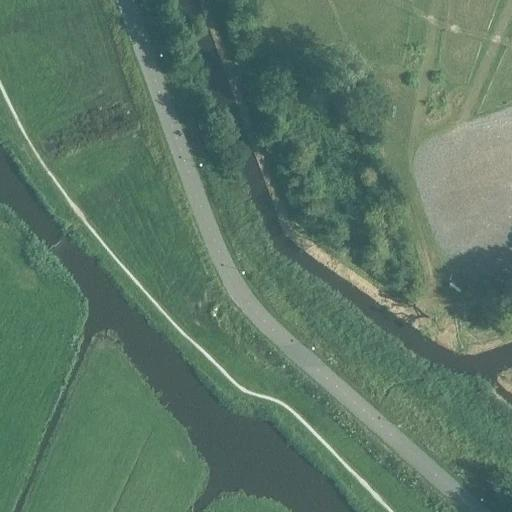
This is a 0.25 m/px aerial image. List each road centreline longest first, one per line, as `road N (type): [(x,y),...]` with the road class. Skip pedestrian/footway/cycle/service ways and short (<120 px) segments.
road 1 (track): [(436,0),(414,146),(511,115)]
road 2 (track): [(511,16),(466,129)]
